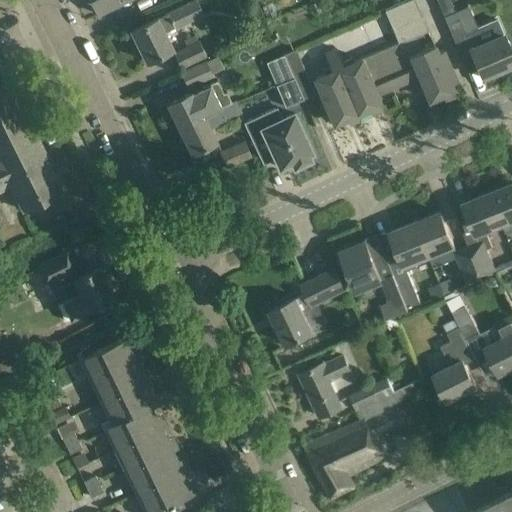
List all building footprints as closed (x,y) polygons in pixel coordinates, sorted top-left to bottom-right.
[(90,0),(98,15),(126,0),(90,0)] [(146,61),(164,52),(172,49),(164,32),(175,27),(175,28),(204,14),(196,0),(190,0),(165,13),(166,14),(157,19),(157,18),(131,31),(146,61)] [(436,0),(443,16),(455,11),(449,0),(436,0)] [(272,3),(262,6),(266,19),(277,15),(272,3)] [(511,64),(511,57),(502,34),(478,45),(465,15),(458,18),(455,11),(443,16),(464,65),(465,65),(462,59),(472,54),(482,77),(511,64)] [(421,17),(392,29),(398,42),(404,39),(405,40),(427,31),(421,17)] [(398,42),(359,59),(375,94),(376,94),(419,75),(410,55),(411,54),(405,40),(404,39),(398,42)] [(180,68),(206,55),(199,41),(173,53),(180,68)] [(411,54),(410,55),(419,75),(429,100),(453,90),(440,61),(446,59),(442,49),(436,52),(433,45),(411,54)] [(284,54),(289,67),(303,99),(315,94),(295,49),(284,54)] [(336,49),(324,54),(330,67),(341,62),(336,49)] [(206,61),(206,60),(181,72),(188,86),(212,74),(224,68),(218,56),(206,61)] [(337,68),(356,113),(378,104),(380,108),(381,107),(376,94),(375,94),(359,59),(337,68)] [(333,123),(356,113),(337,68),(314,78),(333,123)] [(0,190),(10,186),(22,210),(61,190),(44,155),(45,154),(8,80),(0,84),(0,190)] [(232,103),(226,92),(223,93),(217,80),(192,92),(167,104),(179,129),(232,103)] [(210,128),(242,113),(237,104),(233,106),(232,103),(179,129),(191,153),(216,141),(210,128)] [(276,107),(243,122),(262,164),(275,158),(279,168),(292,162),(294,167),(310,159),(308,154),(312,153),(293,113),(282,119),(276,107)] [(250,156),(250,155),(244,142),(220,152),(226,166),(250,156)] [(511,182),(489,192),(502,225),(503,225),(506,233),(511,230),(511,182)] [(468,246),(480,279),(495,273),(493,268),(486,250),(491,248),(484,233),(502,225),(489,192),(464,202),(475,231),(464,236),(468,246)] [(429,255),(434,267),(449,261),(445,249),(454,245),(440,212),(415,222),(428,256),(429,255)] [(390,232),(398,250),(406,271),(416,267),(414,261),(428,256),(415,222),(390,232)] [(357,241),(336,250),(343,266),(346,265),(355,289),(394,274),(385,254),(373,258),(366,241),(358,245),(357,241)] [(456,251),(454,252),(456,258),(467,284),(480,279),(468,246),(456,251)] [(71,270),(74,269),(66,252),(37,267),(46,282),(47,282),(55,299),(78,288),(80,293),(62,302),(70,318),(113,297),(99,267),(75,279),(71,270)] [(493,268),(495,273),(511,266),(509,261),(493,268)] [(286,344),(304,335),(312,331),(302,311),(346,289),(335,268),(301,284),(305,294),(297,298),(297,297),(269,310),(286,344)] [(398,285),(407,308),(408,311),(421,306),(408,274),(396,280),(398,285)] [(488,286),(499,287),(499,276),(489,276),(488,286)] [(407,308),(398,285),(383,291),(388,302),(380,306),(385,318),(407,308)] [(21,286),(7,293),(12,303),(27,296),(21,286)] [(460,326),(467,339),(480,332),(458,290),(444,296),(453,313),(453,314),(460,326)] [(475,356),(467,339),(460,326),(453,314),(450,315),(444,302),(439,305),(444,318),(441,319),(448,332),(446,333),(450,342),(439,347),(449,366),(434,374),(447,400),(476,385),(464,362),(475,356)] [(486,346),(490,355),(499,373),(511,366),(511,323),(509,317),(497,323),(504,337),(486,346)] [(179,498),(193,491),(197,489),(197,488),(192,490),(151,405),(163,399),(163,398),(158,400),(126,335),(92,352),(89,345),(80,349),(115,421),(107,425),(149,511),(173,511),(184,507),(179,498)] [(320,417),(338,408),(341,406),(329,380),(350,370),(343,355),(325,364),(324,362),(299,374),(320,417)] [(38,388),(48,410),(60,404),(53,389),(52,389),(48,378),(38,388)] [(388,396),(411,385),(409,384),(395,392),(388,378),(350,396),(357,410),(367,406),(388,396)] [(361,419),(321,435),(303,445),(331,496),(354,486),(349,477),(385,457),(380,447),(375,437),(406,423),(398,406),(414,390),(411,385),(388,396),(367,406),(357,410),(361,419)] [(61,408),(51,413),(56,423),(66,418),(61,408)] [(62,438),(70,453),(81,448),(74,432),(62,438)] [(83,451),(71,457),(72,458),(76,467),(88,462),(83,451)] [(95,476),(83,481),(91,497),(102,491),(95,476)] [(214,508),(237,498),(232,487),(209,497),(214,508)] [(511,511),(511,491),(470,511),(511,511)]
